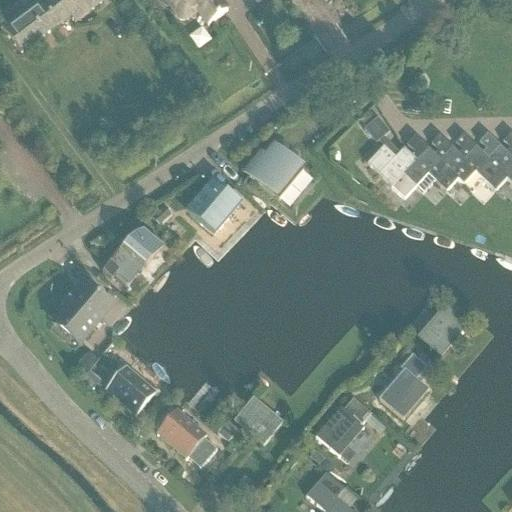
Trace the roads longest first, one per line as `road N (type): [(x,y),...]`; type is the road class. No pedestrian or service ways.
road 1 (unclassified): [(0,280),(431,0)]
road 2 (tertiary): [(169,511),(0,336)]
